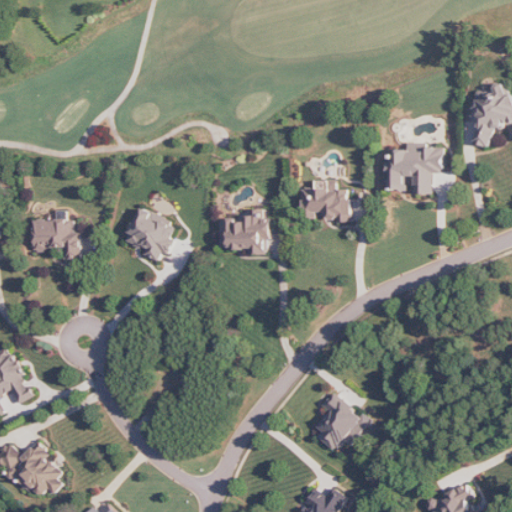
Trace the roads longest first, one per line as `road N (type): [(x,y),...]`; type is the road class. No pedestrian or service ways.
road 1 (residential): [(211,511),(278,391),(333,331),(382,295),(511,240)]
road 2 (track): [(0,144),(78,153),(132,87),(157,0)]
road 3 (residential): [(218,494),(182,477),(128,429),(94,359)]
road 4 (track): [(78,153),(143,147),(192,125),(214,126),(225,136)]
